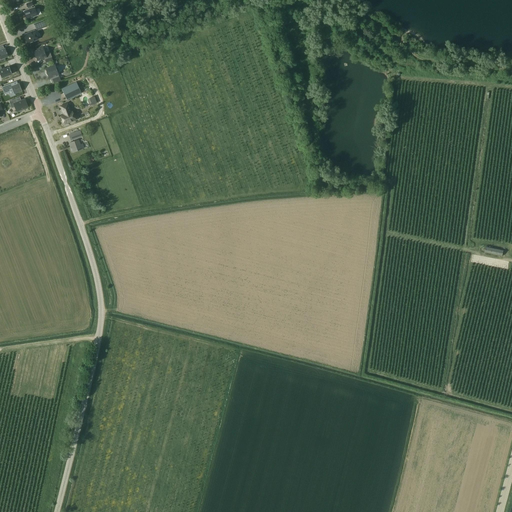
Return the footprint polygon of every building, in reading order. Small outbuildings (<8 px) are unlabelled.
[(23,11),(26,19),(30,18),(31,19),(34,17),(33,16),(37,15),(34,7),(32,8),(31,6),(33,5),(32,2),(26,4),(27,7),(28,7),(29,9),(23,11)] [(34,25),(36,30),(46,26),(44,21),(34,25)] [(35,31),(24,35),(27,43),(38,39),(35,31)] [(44,58),(46,63),(53,61),(51,57),(50,57),(48,52),(45,53),(43,47),(37,49),(37,50),(34,52),(35,54),(34,54),(35,58),(36,57),(37,61),(44,58)] [(55,67),(55,65),(45,69),(46,71),(46,72),(46,73),(47,74),(47,75),(48,76),(49,78),(52,77),(53,79),(52,79),(54,83),(61,81),(58,74),(58,73),(58,71),(58,70),(58,68),(57,67),(55,67)] [(0,66),(0,74),(1,78),(2,78),(1,78),(4,76),(5,78),(9,76),(9,75),(12,74),(9,66),(9,67),(2,70),(0,66)] [(22,91),(19,83),(18,84),(17,81),(2,87),(5,94),(9,92),(9,91),(12,89),(14,94),(22,91)] [(61,88),(67,100),(82,93),(76,81),(61,88)] [(20,97),(9,101),(12,108),(15,106),(17,111),(19,110),(20,112),(24,110),(24,109),(28,107),(25,99),(21,100),(19,100),(19,98),(20,98),(20,97)] [(70,112),(67,104),(61,106),(64,115),(61,116),(64,124),(75,119),(72,111),(70,112)] [(79,131),(69,135),(71,140),(81,136),(79,131)] [(71,146),(73,152),(84,148),(82,144),(80,145),(78,140),(69,143),(70,146),(71,146)] [(502,256),(504,251),(487,247),(487,246),(486,246),(485,252),(502,256)]
